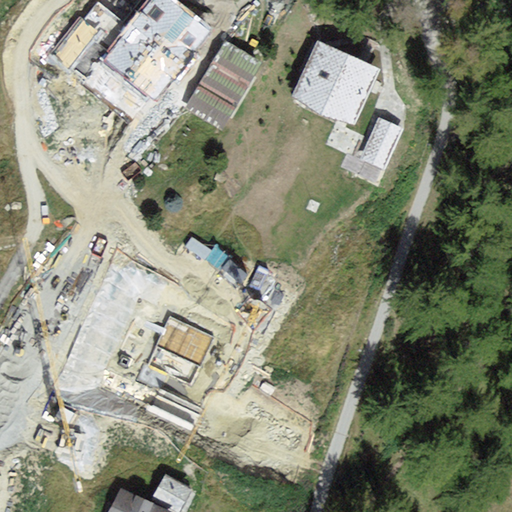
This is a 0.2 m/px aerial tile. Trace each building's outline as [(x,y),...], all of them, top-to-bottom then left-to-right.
[(206,34),(162,0),(153,0),(104,64),(153,101),(206,34)] [(380,69),(318,42),(293,99),(354,126),(380,69)] [(261,62),(225,43),(188,109),(224,129),(261,62)] [(401,127),(379,118),(362,159),(384,169),(401,127)] [(167,359),(111,338),(91,393),(146,414),(167,359)] [(189,489),(168,478),(159,495),(180,506),(189,489)] [(171,511),(120,490),(110,511),(171,511)]
